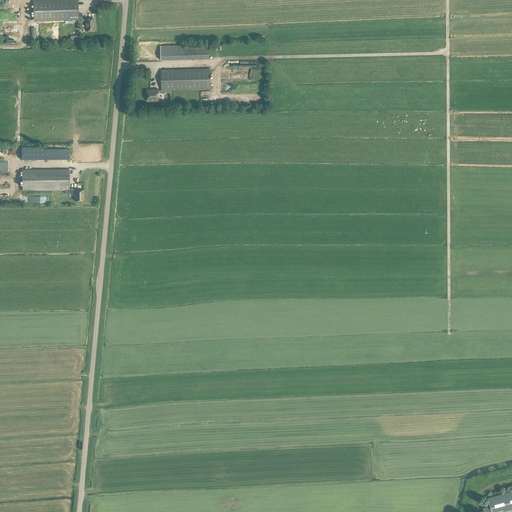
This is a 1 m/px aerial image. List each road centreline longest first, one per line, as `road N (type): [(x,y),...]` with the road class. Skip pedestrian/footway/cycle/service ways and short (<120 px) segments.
road 1 (unclassified): [(79,511),(127,0)]
road 2 (track): [(0,199),(13,198),(14,165),(112,164)]
